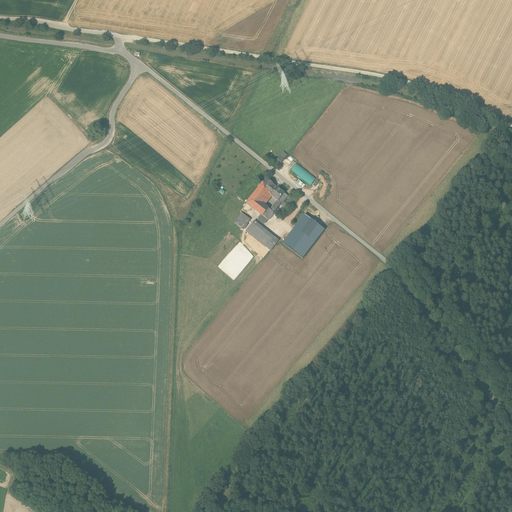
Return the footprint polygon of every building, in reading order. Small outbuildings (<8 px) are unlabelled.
[(283,152),(274,164),(278,167),(288,155),(283,152)] [(290,169),(309,185),(315,178),(296,162),(290,169)] [(277,188),(265,179),(245,203),(261,217),(262,216),(269,209),(265,206),(271,198),(270,197),(277,188)] [(270,197),(271,198),(276,202),(281,206),(288,197),(277,188),(270,197)] [(281,206),(276,202),(271,208),(275,212),(281,206)] [(256,214),(245,205),(239,212),(241,214),(251,221),(256,214)] [(275,214),(269,209),(262,216),(268,221),(268,222),(275,214)] [(241,214),(234,223),(246,232),(253,223),(251,221),(241,214)] [(324,230),(305,215),(283,244),(303,259),(324,230)] [(262,216),(261,217),(258,221),(264,226),(268,221),(262,216)] [(278,241),(254,222),(253,223),(246,232),(270,251),(278,241)]
